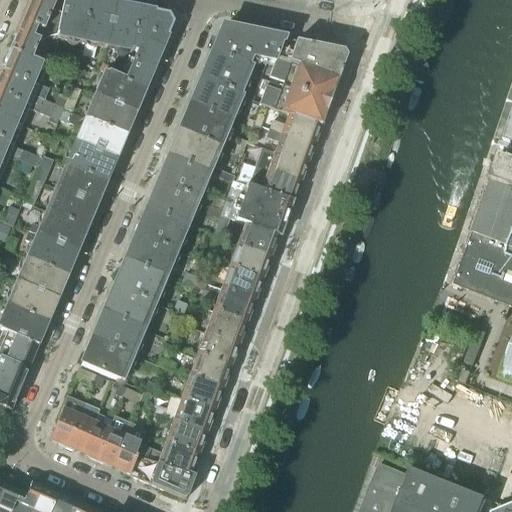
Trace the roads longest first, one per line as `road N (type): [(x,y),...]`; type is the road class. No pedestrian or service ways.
road 1 (residential): [(214,511),(389,26)]
road 2 (residential): [(20,453),(208,0)]
road 3 (residential): [(389,26),(229,0)]
road 4 (residential): [(147,511),(20,453)]
